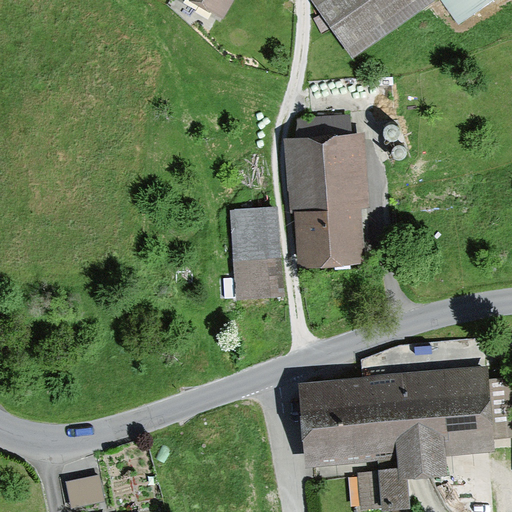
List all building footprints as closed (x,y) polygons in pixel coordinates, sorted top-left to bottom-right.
[(226,0),(207,0),(221,8),(226,0)] [(349,50),(419,0),(314,0),(314,1),(349,50)] [(442,0),(459,23),(491,0),(442,0)] [(357,79),(326,78),(326,100),(356,101),(357,79)] [(348,119),(299,122),(296,142),(301,210),(305,210),(306,221),(297,222),(300,254),(354,250),(350,206),(355,206),(348,119)] [(273,207),(233,210),(239,297),(279,295),(273,207)] [(193,271),(176,271),(176,283),(193,283),(193,271)] [(511,434),(511,429),(507,378),(487,379),(483,337),(400,344),(371,355),(374,382),(310,387),(310,389),(304,390),(309,451),(316,451),(317,460),(354,456),(354,450),(401,445),(404,471),(442,467),(439,440),(458,438),(459,452),(488,449),(487,437),(511,434)] [(365,507),(408,504),(406,471),(363,473),(365,507)] [(99,473),(65,480),(71,507),(105,500),(99,473)] [(441,477),(412,481),(415,508),(395,510),(395,511),(418,511),(419,511),(445,508),(441,477)] [(443,482),(448,505),(470,500),(465,477),(443,482)]
